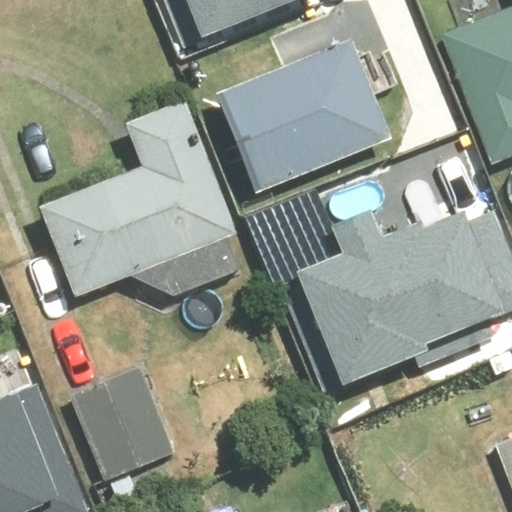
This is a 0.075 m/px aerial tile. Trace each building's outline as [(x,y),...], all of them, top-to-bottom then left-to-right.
[(186,0),(200,38),(307,0),(186,0)] [(511,2),(442,32),(496,161),(511,154),(511,2)] [(222,94),(258,186),(385,136),(348,44),(222,94)] [(249,237),(200,93),(131,116),(148,165),(44,201),(76,296),(249,237)] [(299,266),(342,383),(511,320),(511,225),(498,188),(374,234),(364,208),(327,222),(338,252),(299,266)] [(153,368),(71,401),(105,483),(187,450),(153,368)] [(0,418),(0,511),(63,511),(84,504),(42,401),(0,418)] [(511,511),(511,430),(481,445),(511,511)]
